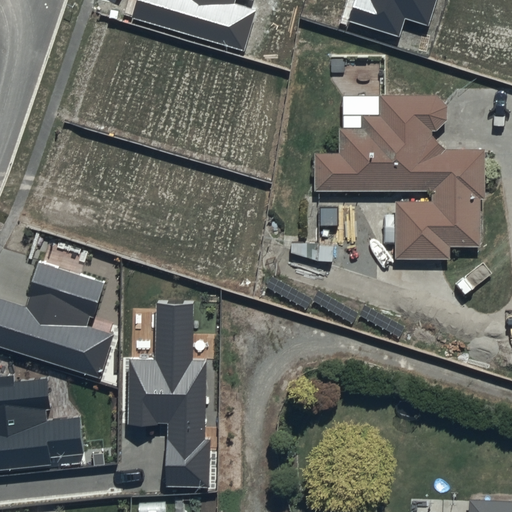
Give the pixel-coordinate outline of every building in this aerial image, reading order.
[(253,0),(136,0),(132,18),(244,51),(256,9),(235,3),(235,0),(252,0),(253,0)] [(436,0),(353,0),(347,22),(399,38),(405,18),(428,26),(436,0)] [(54,25),(38,19),(25,54),(41,60),(54,25)] [(92,36),(77,32),(67,68),(81,72),(92,36)] [(154,55),(115,42),(102,78),(142,93),(143,89),(177,102),(182,88),(168,83),(170,77),(148,70),(154,55)] [(450,263),(450,251),(480,251),(480,204),(485,204),(485,154),(445,154),(432,134),(439,134),(448,125),(448,110),(436,99),(346,99),(346,132),(340,132),(340,158),(315,158),(315,194),(432,194),(432,206),(396,206),(396,263),(450,263)] [(0,297),(0,343),(102,376),(116,332),(91,324),(105,280),(40,260),(26,306),(0,297)] [(194,303),(155,302),(154,361),(131,360),(129,422),(168,423),(166,486),(210,487),(212,439),(204,438),(206,361),(192,361),(194,303)] [(0,468),(49,464),(48,456),(83,452),(79,417),(48,420),(47,410),(50,409),(47,379),(13,382),(13,375),(0,376),(0,468)] [(511,511),(511,493),(467,493),(467,511),(511,511)]
